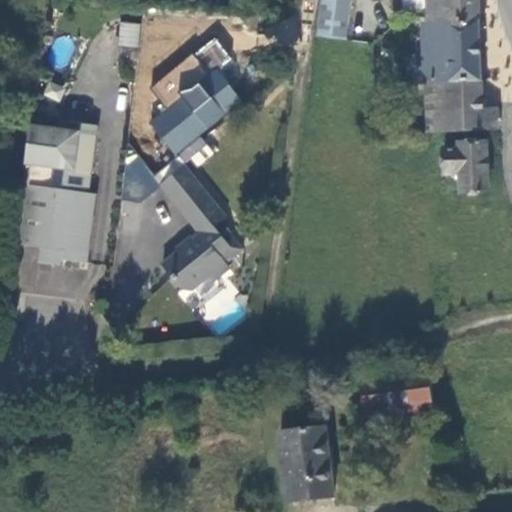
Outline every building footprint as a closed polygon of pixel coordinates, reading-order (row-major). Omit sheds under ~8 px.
[(322,0),(317,37),(347,41),(352,0),(322,0)] [(428,0),(402,0),(403,11),(428,10),(428,0)] [(428,0),(428,10),(428,18),(428,24),(480,22),(479,0),(428,0)] [(117,46),(137,47),(139,23),(119,22),(117,46)] [(483,109),(480,22),(428,24),(430,68),(415,69),(416,83),(427,83),(429,133),(433,133),(436,133),(466,131),(498,130),(497,108),(483,109)] [(151,125),(176,157),(177,155),(243,103),(202,52),(152,92),(155,96),(168,111),(157,120),(151,125)] [(144,105),(157,120),(168,111),(155,96),(144,105)] [(65,121),(64,130),(96,134),(97,125),(65,121)] [(42,248),(40,263),(63,266),(64,261),(88,264),(95,217),(85,216),(88,194),(96,134),(64,130),(32,126),(23,191),(16,245),(42,248)] [(466,142),(466,131),(436,133),(436,143),(466,142)] [(461,179),(462,195),(489,194),(488,142),(460,143),(460,149),(444,150),(445,175),(456,175),(456,180),(461,179)] [(227,218),(186,168),(162,187),(200,235),(193,241),(192,248),(186,253),(179,252),(162,265),(183,290),(192,292),(211,277),(215,281),(230,270),(226,265),(244,251),(222,223),(227,218)] [(447,190),(435,190),(436,213),(448,213),(447,190)] [(97,195),(88,194),(85,216),(95,217),(97,195)] [(511,206),(497,209),(500,231),(511,229),(511,206)] [(511,332),(480,336),(482,351),(486,392),(511,389),(511,332)] [(361,379),(367,423),(435,414),(429,371),(361,379)] [(281,433),(289,503),(334,498),(326,428),(281,433)] [(454,458),(442,460),(446,491),(459,489),(454,458)]
